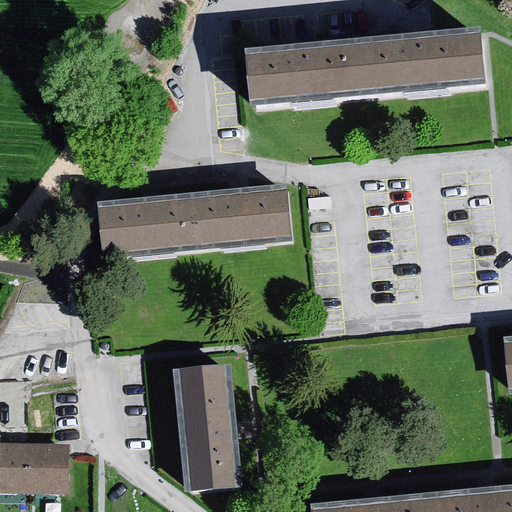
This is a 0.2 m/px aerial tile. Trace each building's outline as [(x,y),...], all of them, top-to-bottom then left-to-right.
[(484,96),(479,43),(248,65),(253,119),(484,96)] [(292,248),(288,190),(108,204),(112,262),(292,248)] [(511,392),(511,341),(502,343),(507,393),(511,392)] [(240,490),(228,374),(180,379),(192,494),(240,490)] [(5,443),(0,443),(0,499),(68,500),(68,454),(7,451),(5,443)] [(511,511),(511,493),(348,511),(511,511)]
